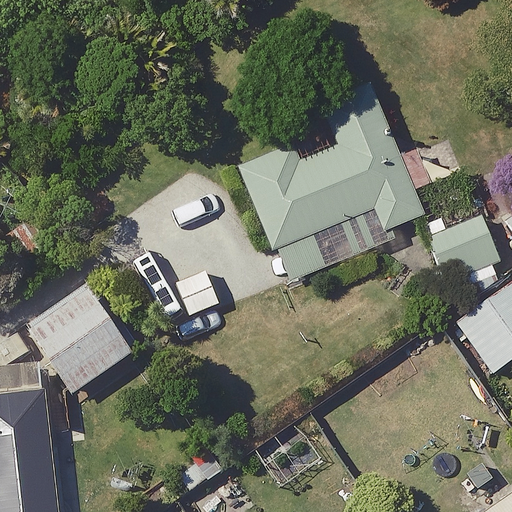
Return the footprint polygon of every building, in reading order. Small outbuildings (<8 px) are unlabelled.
[(422,217),(368,85),(319,105),(336,146),(296,162),(288,144),(234,166),(270,254),(372,212),(380,234),(422,217)] [(51,244),(6,190),(0,195),(0,242),(21,268),(51,244)] [(511,213),(502,220),(511,235),(511,213)] [(498,261),(480,218),(428,239),(445,282),(498,261)] [(217,304),(203,271),(174,284),(188,317),(217,304)] [(511,355),(511,280),(452,322),(488,373),(511,355)] [(23,329),(69,393),(132,348),(86,284),(23,329)] [(0,511),(56,511),(41,390),(0,394),(0,511)] [(247,511),(257,506),(233,474),(184,510),(186,511),(247,511)] [(511,511),(511,492),(483,511),(511,511)]
